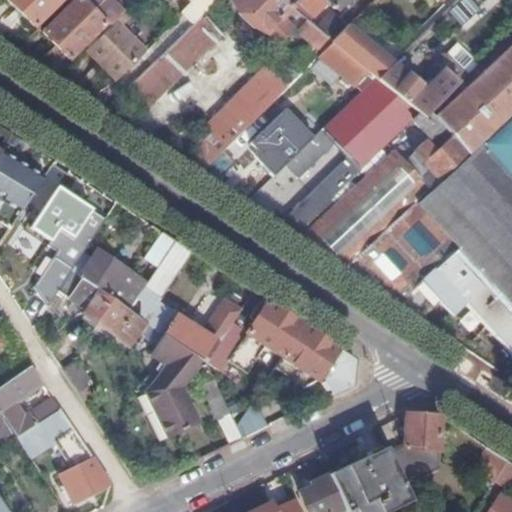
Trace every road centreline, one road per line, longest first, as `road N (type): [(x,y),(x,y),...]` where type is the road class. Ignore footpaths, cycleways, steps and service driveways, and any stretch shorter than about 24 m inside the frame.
road 1 (residential): [(439,370),(0,80)]
road 2 (residential): [(439,370),(156,511)]
road 3 (residential): [(142,511),(0,298)]
